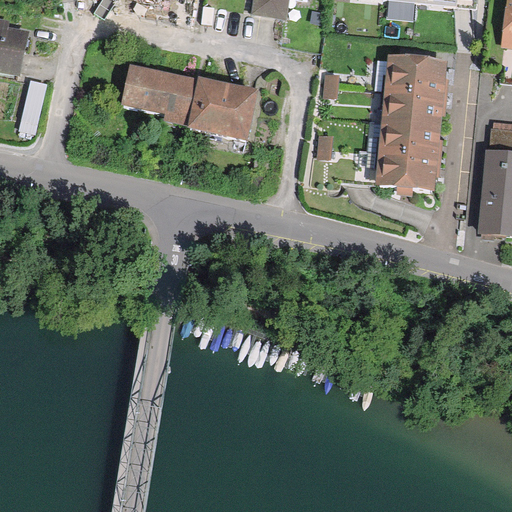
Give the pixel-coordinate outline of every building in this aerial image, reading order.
[(288,0),(294,0),(310,2),(309,0),(254,0),(253,14),(286,19),(288,0)] [(357,0),(453,9),(453,0),(357,0)] [(511,51),(511,0),(504,0),(501,51),(511,51)] [(0,78),(20,83),(29,38),(11,34),(12,25),(0,22),(0,78)] [(414,192),(435,194),(437,177),(440,147),(443,115),(446,86),(449,64),(390,58),(376,187),(398,189),(398,196),(414,198),(414,192)] [(187,126),(198,80),(132,65),(123,105),(165,114),(163,121),(187,126)] [(198,80),(187,126),(246,140),(258,89),(199,75),(198,80)] [(338,77),(326,76),(325,98),(337,99),(338,77)] [(41,140),(48,89),(33,87),(26,138),(41,140)] [(477,240),(511,242),(511,125),(487,123),(477,240)] [(331,138),(319,137),(318,159),(330,159),(331,138)]
